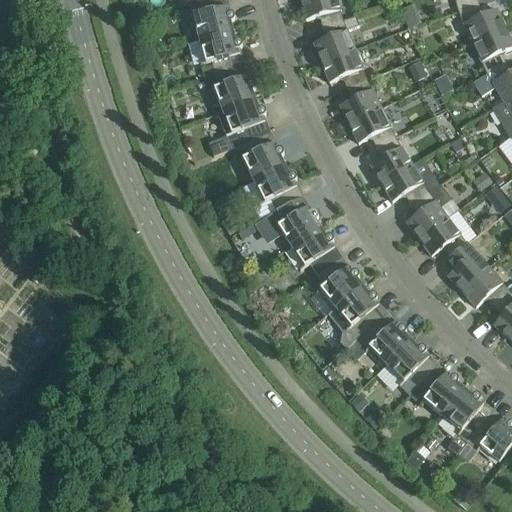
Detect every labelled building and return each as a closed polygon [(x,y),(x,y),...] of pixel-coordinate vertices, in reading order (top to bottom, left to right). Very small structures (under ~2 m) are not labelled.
[(199,43),(233,34),(230,25),(232,24),(233,23),(234,23),(234,22),(234,21),(234,20),(234,19),(234,18),(233,17),(232,16),(230,15),(228,15),(226,10),(223,11),(220,0),(216,0),(195,5),(189,6),(199,43)] [(321,29),(321,31),(343,24),(336,0),(308,0),(300,2),(305,23),(319,19),(321,29)] [(453,0),(457,12),(458,15),(478,7),(478,6),(476,0),(453,0)] [(458,17),(472,46),(504,31),(495,12),(483,18),(479,9),(478,7),(458,15),(458,17)] [(354,19),(343,24),(321,31),(322,32),(326,41),(313,47),(321,66),(354,53),(346,33),(357,28),(354,19)] [(511,47),(504,31),(472,46),(485,75),(486,76),(505,66),(500,56),(511,50),(511,47)] [(238,52),(240,51),(241,50),(241,49),(242,48),(242,47),(241,46),(241,44),(240,44),(239,43),(237,42),(235,43),(233,34),(199,43),(205,66),(211,65),(214,77),(239,69),(236,58),(239,58),(238,52)] [(346,92),(366,82),(354,53),(321,66),(329,86),(342,81),(345,90),(346,92)] [(505,67),(505,66),(486,76),(487,78),(494,89),(503,105),(511,99),(511,74),(511,75),(505,67)] [(252,94),(252,93),(253,93),(254,92),(255,90),(255,89),(255,88),(255,87),(254,86),(253,85),(251,84),(250,84),(248,84),(246,79),(243,80),(239,69),(214,77),(219,89),(213,92),(222,114),(222,115),(255,102),(252,94)] [(486,76),(472,85),(480,98),(494,89),(487,78),(486,76)] [(348,128),(381,112),(366,82),(346,92),(352,102),(339,109),(348,128)] [(511,99),(503,105),(489,114),(508,142),(511,139),(511,99)] [(258,111),(255,102),(222,115),(222,114),(216,116),(231,153),(242,148),(265,137),(261,126),(264,125),(262,120),(263,120),(264,119),(264,118),(265,118),(265,117),(265,116),(265,115),(265,114),(265,113),(264,112),(263,111),(262,111),(261,110),(259,110),(258,111)] [(195,112),(203,132),(212,128),(204,109),(195,112)] [(375,151),(395,140),(381,112),(348,128),(358,147),(370,140),(375,151)] [(498,134),(487,139),(496,157),(507,152),(498,134)] [(284,168),(280,160),(281,159),(282,159),(282,158),(283,157),(283,156),(283,155),(283,154),(283,153),(281,152),(281,151),(279,150),(278,150),(277,150),(276,151),(273,146),(271,148),(265,137),(242,148),(247,159),(242,162),(253,184),(284,168)] [(380,187),(411,168),(395,140),(375,151),(382,161),(370,169),(380,187)] [(460,140),(450,146),(455,155),(465,149),(460,140)] [(293,185),(294,185),(295,184),(296,183),(296,182),(296,181),(296,180),(296,179),(295,178),(294,177),(293,176),(292,176),(290,176),(289,176),(284,168),(253,184),(264,206),(270,203),(276,215),(298,202),(293,191),(295,190),(293,185)] [(410,208),(428,195),(411,168),(380,187),(391,205),(403,198),(409,206),(410,208)] [(484,174),(471,184),(479,195),(492,185),(484,174)] [(428,195),(410,208),(417,217),(405,226),(418,243),(447,221),(439,211),(449,203),(438,188),(428,196),(428,195)] [(496,189),(484,198),(499,217),(510,208),(496,189)] [(221,202),(213,206),(218,216),(226,212),(221,202)] [(304,212),(298,202),(276,215),(258,226),(269,244),(281,236),(290,250),(320,231),(315,223),(316,222),(317,222),(317,221),(317,220),(318,219),(318,218),(317,218),(317,217),(317,216),(316,215),(315,214),(313,214),(312,214),(311,214),(310,215),(307,210),(304,212)] [(511,211),(503,219),(511,229),(511,211)] [(447,221),(418,243),(431,260),(442,251),(449,261),(466,247),(447,221)] [(234,222),(223,227),(229,237),(239,232),(234,222)] [(257,226),(240,235),(244,241),(260,231),(257,226)] [(331,247),(332,246),(332,245),(333,244),(333,243),(333,242),(333,241),(332,240),(331,239),(330,238),(329,238),(328,238),(327,238),(325,238),(320,231),(290,250),(304,271),(309,267),(316,278),(337,263),(331,253),(333,252),(331,247)] [(461,295),(488,270),(466,247),(449,261),(443,267),(451,276),(447,279),(461,295)] [(319,292),(335,311),(362,289),(357,282),(358,281),(358,280),(359,279),(359,278),(359,277),(358,276),(357,274),(356,274),(355,273),(354,273),(353,273),(351,274),(350,274),(347,270),(344,272),(337,263),(316,278),(324,288),(319,292)] [(493,310),(509,294),(488,270),(461,295),(475,310),(485,301),(493,310)] [(312,287),(302,293),(309,307),(319,302),(312,287)] [(362,289),(335,311),(327,318),(342,337),(355,326),(363,336),(364,337),(383,320),(382,319),(375,310),(378,309),(374,304),(375,304),(376,303),(376,302),(376,301),(376,300),(376,299),(376,298),(375,296),(373,296),(372,295),(371,295),(370,296),(368,296),(362,289)] [(493,328),(509,342),(511,338),(511,291),(509,294),(493,310),(495,311),(502,318),(493,328)] [(404,337),(405,335),(406,334),(406,333),(405,332),(405,331),(404,329),(403,328),(401,328),(399,328),(398,329),(397,330),(393,326),(391,328),(383,320),(364,337),(363,336),(357,341),(367,351),(368,350),(385,368),(411,343),(404,337)] [(408,399),(409,399),(434,371),(426,363),(428,361),(424,357),(425,356),(425,355),(426,354),(426,353),(426,352),(425,352),(425,351),(425,350),(423,349),(422,348),(421,348),(420,348),(418,349),(417,350),(411,343),(385,368),(403,385),(399,389),(408,399)] [(441,419),(464,392),(457,386),(457,385),(458,385),(458,384),(458,383),(458,382),(458,381),(457,380),(456,379),(455,378),(454,378),(452,378),(451,378),(450,379),(449,380),(445,376),(443,379),(434,372),(434,371),(409,399),(420,409),(423,404),(441,419)] [(471,398),(464,392),(441,419),(447,424),(441,431),(453,441),(456,438),(466,446),(490,417),(481,410),(483,408),(479,404),(480,403),(480,402),(480,401),(480,400),(480,399),(479,398),(479,397),(477,396),(476,396),(475,396),(474,396),(473,396),(472,397),(471,398)] [(359,396),(350,406),(358,415),(368,406),(359,396)] [(375,412),(365,422),(375,431),(385,422),(375,412)] [(511,424),(510,424),(508,424),(507,425),(506,425),(505,426),(501,422),(499,425),(490,417),(466,446),(476,455),(480,451),(498,466),(511,448),(511,424)] [(416,453),(406,464),(415,472),(425,461),(416,453)] [(433,464),(422,478),(433,486),(444,473),(433,464)] [(462,491),(452,502),(464,511),(465,511),(475,501),(462,491)]
